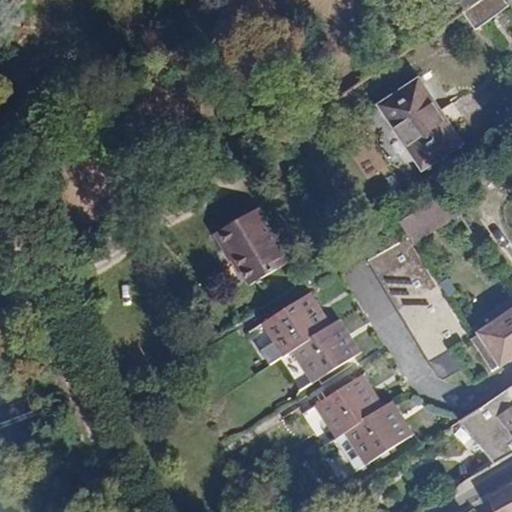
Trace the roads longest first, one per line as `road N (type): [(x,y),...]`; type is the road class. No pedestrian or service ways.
road 1 (residential): [(129,511),(0,202)]
road 2 (residential): [(511,372),(451,410),(364,273)]
